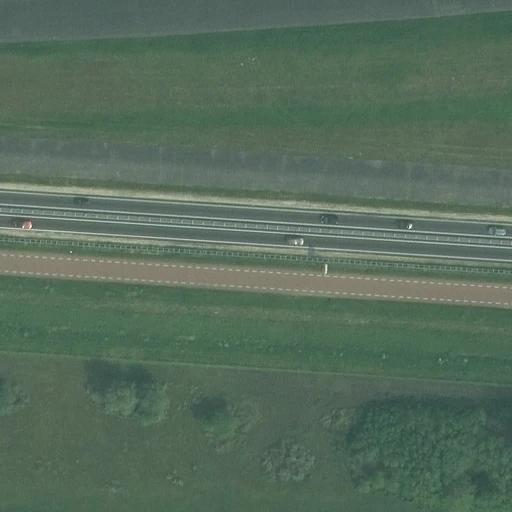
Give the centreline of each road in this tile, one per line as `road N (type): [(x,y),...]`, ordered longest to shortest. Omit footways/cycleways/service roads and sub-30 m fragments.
road 1 (tertiary): [(511,297),(0,264)]
road 2 (trunk): [(0,222),(511,255)]
road 3 (trunk): [(511,237),(0,204)]
